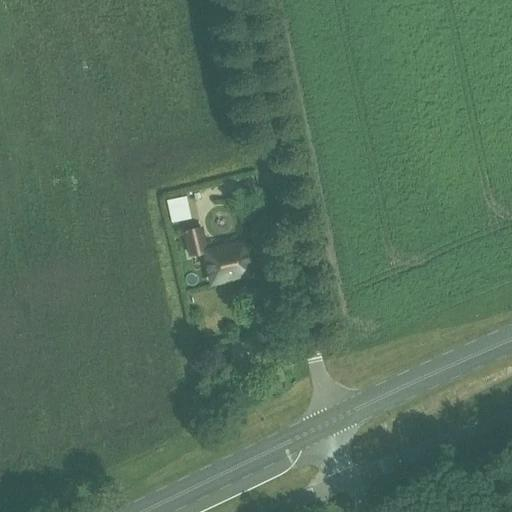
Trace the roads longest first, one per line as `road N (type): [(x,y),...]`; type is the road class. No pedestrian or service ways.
road 1 (unclassified): [(333,428),(247,0)]
road 2 (primary): [(154,511),(333,428)]
road 3 (primary): [(333,428),(511,346)]
road 4 (unclassified): [(347,477),(511,419)]
